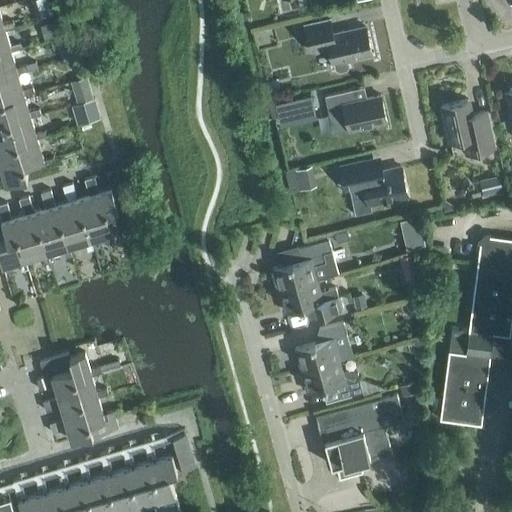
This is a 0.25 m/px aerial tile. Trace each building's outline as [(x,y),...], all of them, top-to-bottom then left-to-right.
[(3,25),(0,13),(0,31),(5,30),(15,27),(13,22),(3,25)] [(332,34),(328,20),(304,26),(309,51),(328,47),(332,63),(333,63),(335,69),(338,72),(345,70),(347,67),(346,60),(371,54),(364,27),(332,34)] [(0,55),(11,52),(21,49),(20,44),(10,46),(5,30),(0,31),(0,55)] [(54,51),(66,46),(63,36),(60,37),(50,40),(54,51)] [(0,88),(0,78),(18,74),(28,71),(26,65),(16,68),(11,52),(0,55),(0,90),(1,91),(0,88)] [(4,101),(24,96),(34,93),(32,87),(22,90),(18,74),(0,78),(0,88),(1,91),(0,90),(0,114),(7,112),(4,101)] [(94,99),(95,99),(89,78),(72,82),(79,104),(94,99)] [(363,87),(324,96),(326,108),(332,134),(348,130),(386,122),(380,95),(366,99),(363,87)] [(277,103),(281,119),(317,111),(313,95),(277,103)] [(10,123),(31,118),(41,115),(39,109),(29,112),(24,96),(4,101),(7,112),(0,114),(0,138),(14,134),(10,123)] [(94,99),(79,104),(84,123),(100,118),(94,99)] [(470,115),(467,100),(441,106),(449,142),(463,139),(467,154),(492,149),(484,112),(470,115)] [(35,134),(31,118),(10,123),(14,134),(0,138),(0,162),(20,156),(17,145),(37,140),(35,134)] [(20,156),(0,162),(0,165),(6,185),(27,179),(24,167),(53,158),(52,153),(42,156),(37,140),(17,145),(20,156)] [(383,171),(381,157),(339,166),(344,190),(363,186),(368,205),(407,196),(400,167),(383,171)] [(316,167),(289,170),(291,188),(318,185),(316,167)] [(502,172),(483,176),(487,193),(506,189),(502,172)] [(87,190),(97,187),(94,177),(84,180),(87,190)] [(65,197),(75,194),(72,183),(62,186),(65,197)] [(143,201),(140,187),(129,189),(132,203),(143,201)] [(84,219),(90,240),(106,235),(109,245),(115,243),(110,226),(106,214),(118,210),(111,188),(89,195),(95,216),(84,219)] [(44,203),(54,200),(50,190),(40,193),(44,203)] [(93,250),(90,240),(84,219),(95,216),(89,195),(67,202),(73,223),(62,227),(68,246),(85,242),(87,251),(93,250)] [(22,210),(32,207),(29,196),(19,199),(22,210)] [(443,202),(445,213),(455,210),(455,207),(445,201),(443,202)] [(71,256),(68,246),(62,227),(73,223),(67,202),(45,208),(51,230),(40,233),(47,253),(63,248),(66,258),(71,256)] [(0,216),(10,213),(7,203),(0,205),(0,216)] [(50,263),(47,253),(40,233),(51,230),(45,208),(23,215),(29,236),(18,240),(25,259),(41,255),(44,265),(50,263)] [(28,269),(25,259),(18,240),(29,236),(23,215),(1,221),(7,242),(0,244),(0,259),(2,266),(19,261),(22,271),(28,269)] [(426,215),(406,215),(406,246),(425,246),(426,215)] [(349,240),(347,230),(334,234),(337,243),(349,240)] [(511,336),(509,337),(511,314),(511,235),(489,232),(480,238),(477,263),(468,330),(452,328),(440,419),(481,425),(490,356),(511,359),(511,358),(511,336)] [(278,290),(316,280),(337,274),(328,240),(295,249),(299,260),(272,268),(278,290)] [(405,278),(421,279),(421,252),(406,252),(405,278)] [(316,280),(278,290),(284,312),(311,305),(314,317),(343,309),(339,296),(338,297),(336,288),(319,293),(316,280)] [(352,297),(355,308),(365,306),(363,294),(352,297)] [(424,315),(421,299),(406,303),(410,318),(424,315)] [(321,341),(294,348),(300,370),(338,360),(352,356),(342,322),(318,329),(321,341)] [(423,337),(396,344),(398,352),(407,349),(415,352),(415,365),(422,365),(423,337)] [(91,375),(92,376),(102,373),(102,372),(100,367),(90,370),(85,353),(69,357),(68,353),(40,361),(44,378),(36,380),(39,390),(55,385),(58,397),(79,391),(76,379),(91,375)] [(338,360),(300,370),(306,392),(322,388),(326,402),(337,399),(362,392),(358,378),(357,374),(345,371),(341,372),(338,360)] [(120,361),(100,367),(102,372),(102,373),(102,375),(123,369),(120,361)] [(96,392),(92,376),(91,375),(76,379),(79,391),(58,397),(64,419),(86,412),(82,401),(97,397),(98,397),(108,395),(106,389),(96,392)] [(400,394),(417,390),(414,380),(397,384),(400,394)] [(404,420),(397,394),(329,413),(329,411),(317,415),(331,466),(335,465),(338,479),(362,472),(358,458),(369,455),(370,459),(392,453),(384,426),(404,420)] [(103,414),(98,397),(97,397),(82,401),(86,412),(64,419),(71,442),(118,428),(113,411),(103,414)] [(46,412),(56,409),(53,399),(43,402),(46,412)] [(52,433),(62,430),(60,420),(49,423),(52,433)] [(182,471),(195,467),(185,435),(172,439),(182,471)] [(145,449),(153,447),(151,439),(143,441),(145,449)] [(123,456),(131,453),(129,446),(121,448),(123,456)] [(101,462),(110,460),(107,452),(99,454),(101,462)] [(21,511),(157,511),(163,510),(166,511),(179,511),(169,475),(177,472),(171,454),(17,500),(21,511)] [(80,469),(88,466),(85,459),(77,461),(80,469)] [(58,475),(66,473),(64,465),(55,467),(58,475)] [(36,482),(44,479),(42,472),(34,474),(36,482)] [(14,488),(22,486),(20,478),(12,480),(14,488)] [(0,511),(14,511),(10,496),(0,499),(0,511)]
